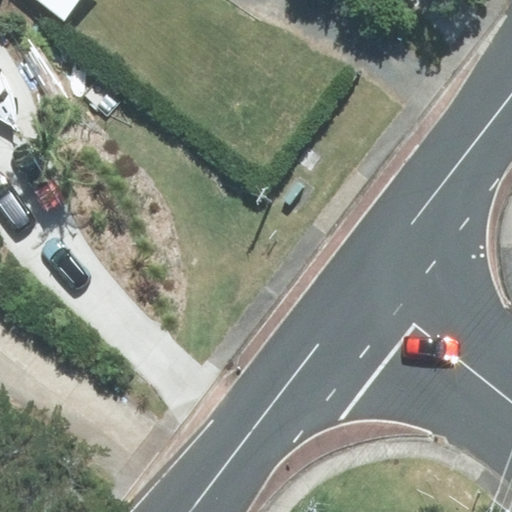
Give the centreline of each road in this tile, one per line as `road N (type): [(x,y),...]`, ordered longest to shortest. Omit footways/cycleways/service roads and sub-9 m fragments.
road 1 (residential): [(198,511),(385,271)]
road 2 (residential): [(385,271),(511,112)]
road 3 (residential): [(385,271),(511,373)]
